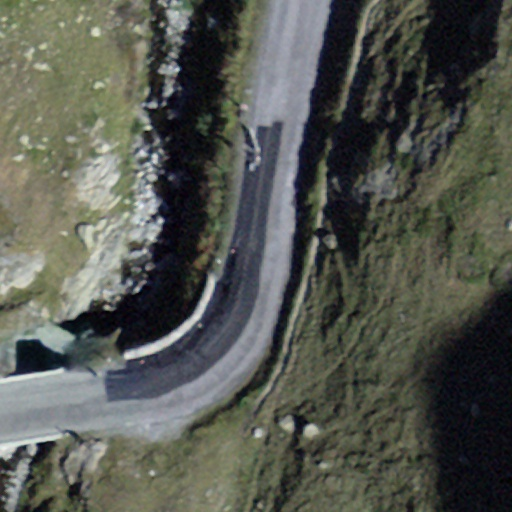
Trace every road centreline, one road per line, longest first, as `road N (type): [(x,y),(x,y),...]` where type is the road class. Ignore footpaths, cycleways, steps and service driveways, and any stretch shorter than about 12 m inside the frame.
road 1 (tertiary): [(303,0),(259,257),(231,337),(203,366),(171,381),(0,414)]
road 2 (trunk): [(356,511),(511,78)]
